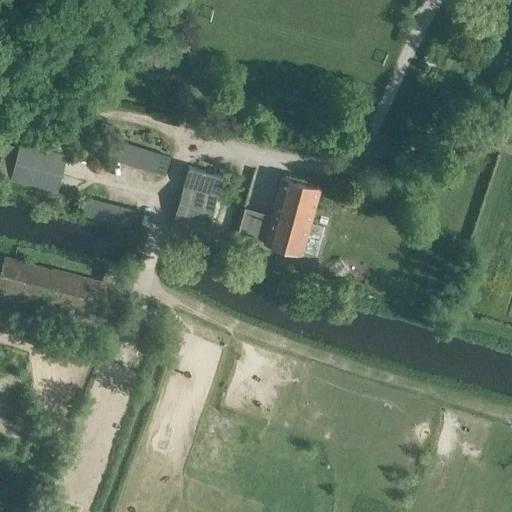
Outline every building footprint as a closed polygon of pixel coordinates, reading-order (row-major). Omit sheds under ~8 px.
[(117,157),(165,175),(171,171),(175,159),(174,155),(137,141),(137,142),(124,137),(120,145),(119,145),(118,148),(119,149),(118,150),(119,151),(117,157)] [(4,142),(0,156),(0,174),(56,190),(67,154),(20,141),(19,145),(4,142)] [(188,164),(171,225),(206,235),(223,174),(188,164)] [(323,224),(312,220),(321,185),(282,174),(263,241),(303,252),(304,249),(316,252),(323,224)] [(4,254),(0,269),(0,292),(122,325),(131,288),(4,254)]
